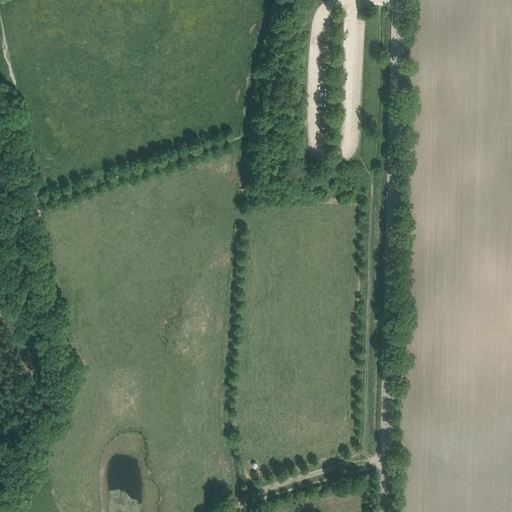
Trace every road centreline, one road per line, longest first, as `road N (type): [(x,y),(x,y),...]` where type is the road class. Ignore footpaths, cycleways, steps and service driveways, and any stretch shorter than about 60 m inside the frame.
road 1 (tertiary): [(384,511),(401,0)]
road 2 (track): [(233,511),(241,497),(386,454)]
